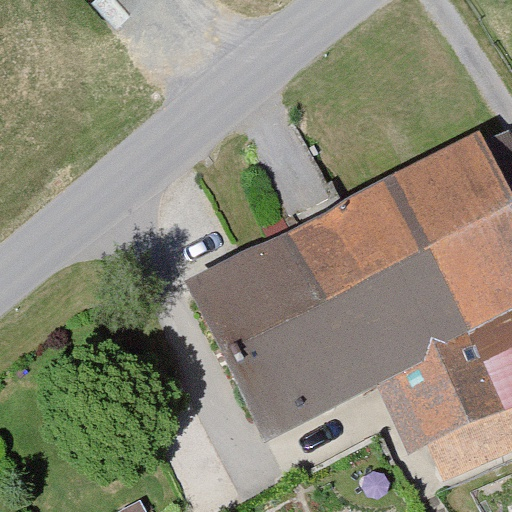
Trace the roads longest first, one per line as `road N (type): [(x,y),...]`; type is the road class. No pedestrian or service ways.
road 1 (tertiary): [(344,0),(0,282)]
road 2 (unknown): [(123,179),(253,464)]
